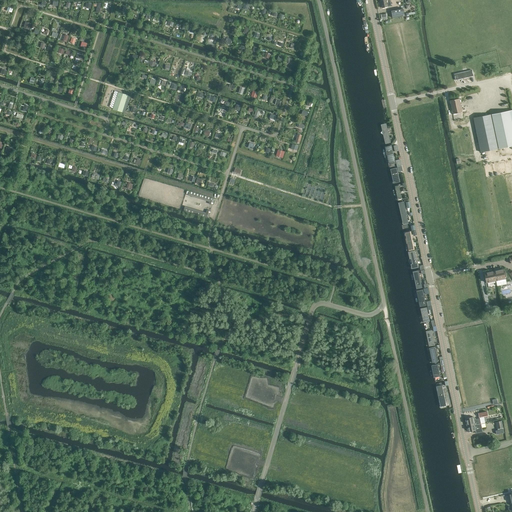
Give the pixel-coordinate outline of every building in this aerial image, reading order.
[(393,18),(404,16),(403,9),(392,11),(393,18)] [(454,74),(456,80),(473,76),(472,70),(454,74)] [(109,108),(115,88),(108,86),(102,105),(109,108)] [(118,92),(113,109),(122,112),(127,99),(128,99),(129,97),(128,96),(128,95),(118,92)] [(453,114),(462,112),(459,98),(450,100),(453,114)] [(511,122),(510,111),(491,114),(498,149),(511,145),(511,122)] [(481,152),(498,149),(491,114),(474,118),(481,152)] [(382,145),(393,143),(389,123),(378,125),(382,145)] [(387,166),(397,164),(393,143),(382,145),(387,166)] [(392,184),(402,182),(398,165),(388,168),(392,184)] [(396,201),(405,199),(402,183),(393,185),(396,201)] [(214,199),(189,191),(188,194),(210,201),(209,204),(212,205),(214,199)] [(402,230),(412,228),(406,199),(395,202),(402,230)] [(209,218),(211,211),(208,210),(206,214),(185,207),(184,210),(193,213),(196,214),(209,218)] [(407,251),(416,249),(412,229),(403,231),(407,251)] [(410,269),(420,267),(416,249),(407,251),(410,269)] [(415,289),(424,287),(420,268),(411,270),(415,289)] [(494,271),(496,281),(497,286),(507,284),(505,278),(506,277),(506,275),(505,275),(504,269),(494,271)] [(485,273),(486,278),(487,283),(496,281),(494,271),(485,273)] [(419,307),(428,305),(424,288),(415,290),(419,307)] [(422,327),(432,325),(428,306),(419,308),(422,327)] [(426,347),(436,345),(432,326),(422,328),(426,347)] [(429,363),(440,361),(436,346),(426,348),(429,363)] [(433,384),(444,382),(440,362),(429,364),(433,384)] [(438,410),(450,407),(444,382),(433,385),(438,410)] [(480,418),(476,419),(476,418),(475,417),(474,417),(473,417),(473,416),(472,416),(473,417),(466,418),(468,427),(481,424),(486,423),(484,416),(488,416),(487,412),(479,413),(480,418)] [(481,424),(468,427),(469,431),(475,430),(476,433),(482,432),(481,424)]
